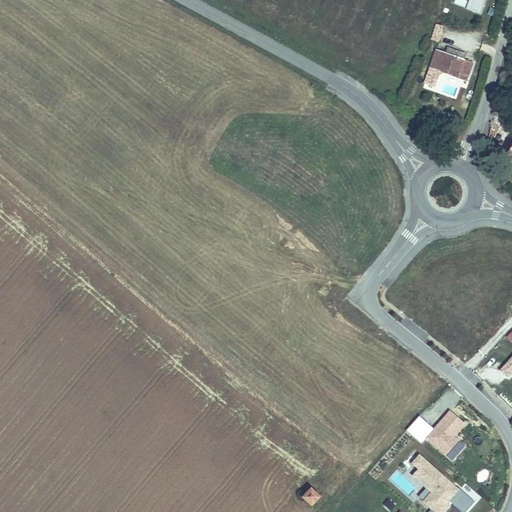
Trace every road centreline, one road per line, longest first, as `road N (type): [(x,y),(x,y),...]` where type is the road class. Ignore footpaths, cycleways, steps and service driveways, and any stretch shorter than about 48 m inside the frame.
road 1 (residential): [(511,438),(471,391),(372,307),(377,276),(427,213)]
road 2 (tertiary): [(427,172),(341,84),(188,0)]
road 3 (unclassified): [(459,168),(511,1)]
